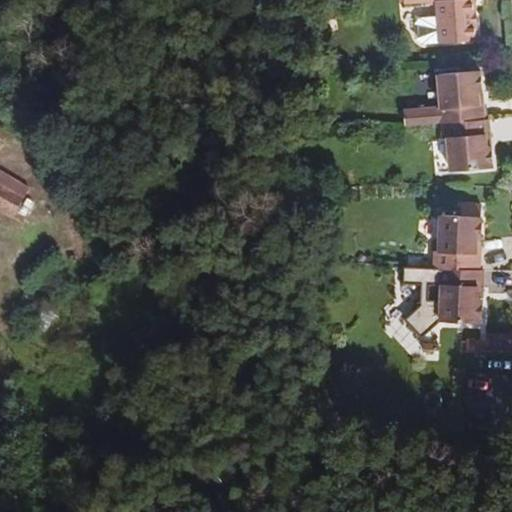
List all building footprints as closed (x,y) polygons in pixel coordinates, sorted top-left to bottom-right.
[(403,0),(404,3),(437,0),(438,19),(422,20),(417,26),(418,39),(424,44),(440,43),(440,44),(478,41),(474,0),(403,0)] [(479,91),(483,91),(481,70),(439,74),(442,108),(404,111),(405,127),(442,124),(485,120),(484,106),(480,106),(479,91)] [(485,120),(442,124),(444,139),(448,139),(451,172),(493,168),(491,146),(487,146),(486,133),(490,133),(489,120),(485,120)] [(20,203),(28,190),(0,173),(0,209),(12,217),(13,216),(25,222),(32,210),(20,203)] [(463,216),(481,217),(482,206),(463,205),(463,216)] [(434,268),(480,270),(480,255),(476,255),(477,242),(481,242),(481,217),(463,216),(441,215),(439,251),(435,251),(434,262),(434,268)] [(411,257),(410,267),(425,268),(425,262),(426,258),(411,257)] [(483,286),(484,271),(480,270),(434,268),(425,268),(410,267),(404,267),(403,284),(420,285),(419,299),(415,300),(414,304),(415,308),(418,309),(405,322),(423,340),(440,322),(482,324),(483,299),(478,298),(479,286),(483,286)] [(488,343),(487,354),(511,355),(511,334),(488,333),(488,343)] [(468,342),(468,353),(487,354),(488,343),(468,342)]
